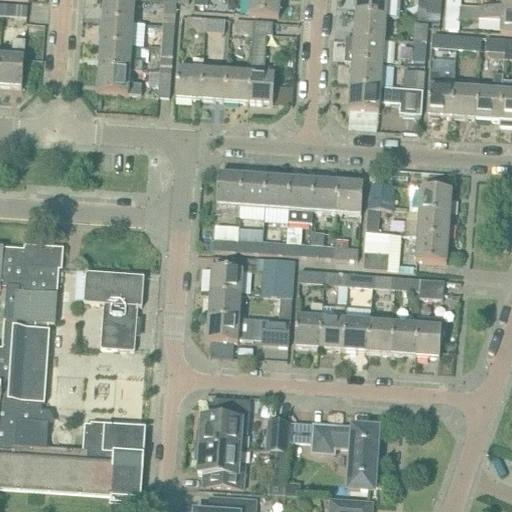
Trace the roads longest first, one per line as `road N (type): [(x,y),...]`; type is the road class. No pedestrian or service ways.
road 1 (residential): [(177,378),(489,399)]
road 2 (residential): [(511,163),(308,149)]
road 3 (unclassified): [(180,220),(0,207)]
road 4 (unclassified): [(177,378),(180,220)]
road 5 (residential): [(318,0),(308,149)]
road 6 (unclassified): [(164,511),(177,378)]
road 7 (unclassified): [(186,141),(55,130)]
road 8 (residential): [(55,130),(64,0)]
road 9 (residential): [(308,149),(186,141)]
